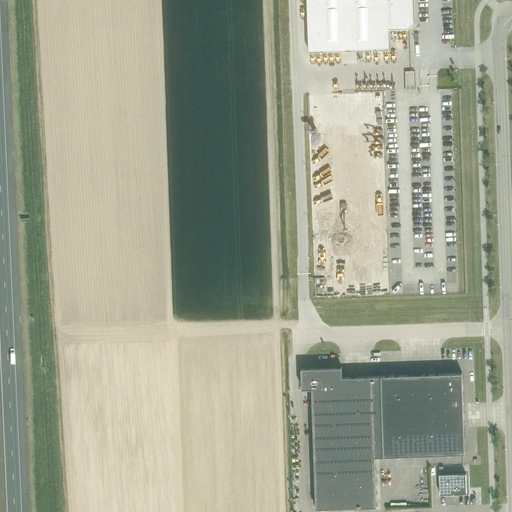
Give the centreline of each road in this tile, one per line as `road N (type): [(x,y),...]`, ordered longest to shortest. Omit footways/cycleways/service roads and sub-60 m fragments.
road 1 (unknown): [(310,335),(293,0)]
road 2 (motorway): [(13,511),(0,195)]
road 3 (tertiary): [(508,329),(498,39),(505,15)]
road 4 (unclassified): [(508,329),(292,335)]
